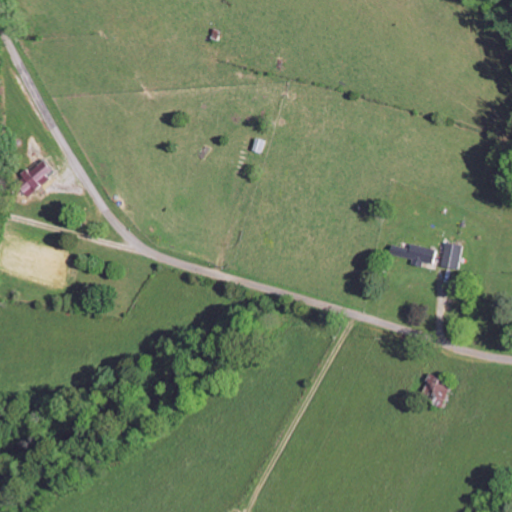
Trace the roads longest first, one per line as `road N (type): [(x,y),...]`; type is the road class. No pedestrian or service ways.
road 1 (residential): [(511,360),(162,257),(143,249),(108,212)]
road 2 (residential): [(108,212),(0,27)]
